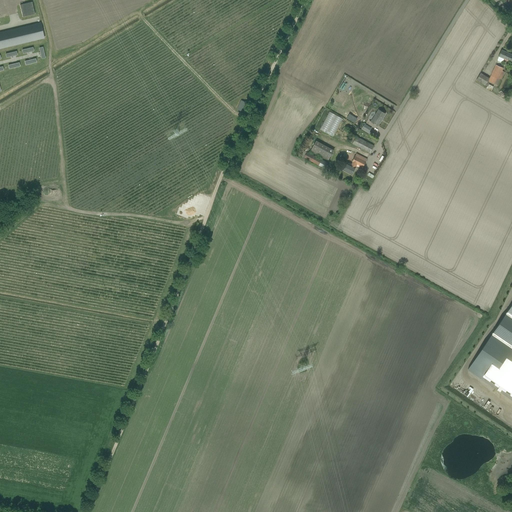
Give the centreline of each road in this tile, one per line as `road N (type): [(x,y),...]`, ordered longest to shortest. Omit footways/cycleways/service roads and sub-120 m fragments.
road 1 (track): [(89,511),(226,168),(307,0)]
road 2 (unclassified): [(402,106),(465,0)]
